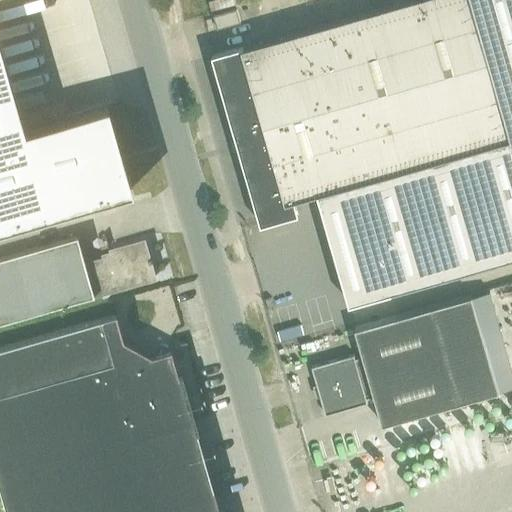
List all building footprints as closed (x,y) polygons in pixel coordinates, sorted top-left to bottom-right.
[(0,0),(0,227),(132,190),(107,106),(24,131),(0,50),(0,0)] [(244,45),(212,54),(261,224),(299,213),(295,199),(319,192),(350,301),(511,254),(511,0),(405,0),(244,46),(244,45)] [(237,10),(214,17),(218,30),(241,22),(237,10)] [(75,237),(0,258),(0,323),(92,297),(92,296),(100,294),(100,295),(153,280),(148,263),(150,262),(149,258),(147,259),(142,241),(109,251),(100,254),(100,258),(82,263),(75,237)] [(354,354),(312,366),(326,414),(368,402),(367,398),(374,396),(382,423),(499,390),(472,294),(355,327),(363,355),(355,358),(354,354)] [(0,499),(1,504),(200,447),(196,433),(180,377),(177,378),(173,365),(155,355),(149,356),(121,341),(114,315),(0,347),(0,499)] [(217,511),(200,447),(1,504),(3,511),(217,511)]
